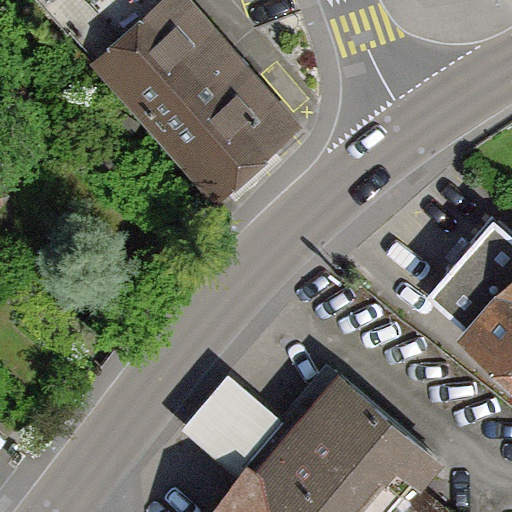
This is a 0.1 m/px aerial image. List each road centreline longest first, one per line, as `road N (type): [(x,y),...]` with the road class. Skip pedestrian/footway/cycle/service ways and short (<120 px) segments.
road 1 (primary): [(70,511),(208,320),(260,262),(413,130)]
road 2 (residential): [(349,0),(413,130)]
